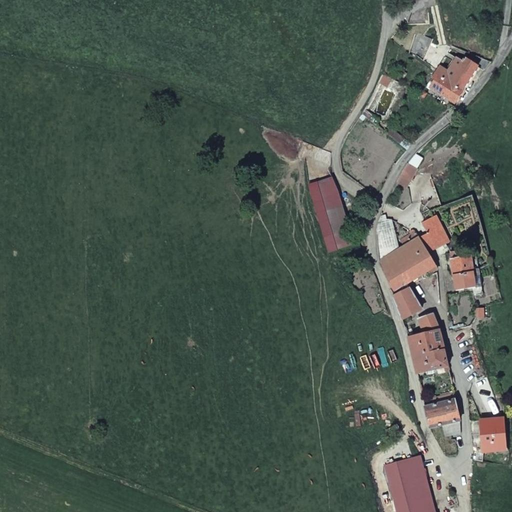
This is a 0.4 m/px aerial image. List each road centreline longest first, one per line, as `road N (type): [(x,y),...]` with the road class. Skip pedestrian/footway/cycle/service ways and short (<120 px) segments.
road 1 (residential): [(378,207),(375,262),(422,417),(464,511)]
road 2 (unclassified): [(385,0),(380,58),(335,161),(347,186),(378,207)]
road 3 (residential): [(511,40),(474,92),(399,165),(378,207)]
road 4 (track): [(195,511),(0,430)]
road 5 (unknown): [(453,477),(464,440),(459,375),(444,325),(422,298)]
